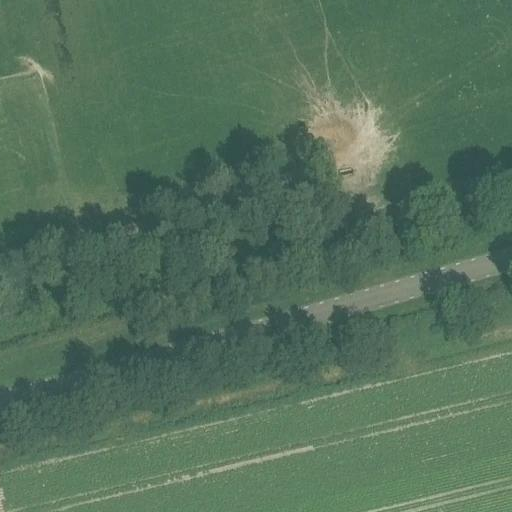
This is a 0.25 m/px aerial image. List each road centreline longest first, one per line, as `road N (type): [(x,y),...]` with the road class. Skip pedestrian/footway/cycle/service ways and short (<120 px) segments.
road 1 (tertiary): [(0,405),(511,258)]
road 2 (unclassified): [(0,276),(180,215)]
